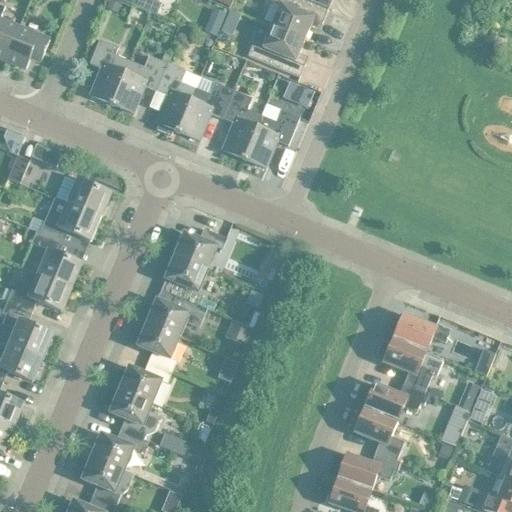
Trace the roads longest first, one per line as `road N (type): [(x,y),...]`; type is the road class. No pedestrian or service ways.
road 1 (residential): [(24,511),(160,166)]
road 2 (residential): [(387,264),(300,511)]
road 3 (residential): [(280,211),(370,0)]
road 4 (residential): [(160,166),(30,114)]
road 5 (residential): [(511,313),(387,264)]
road 6 (residential): [(280,211),(160,166)]
road 7 (residential): [(30,114),(79,0)]
